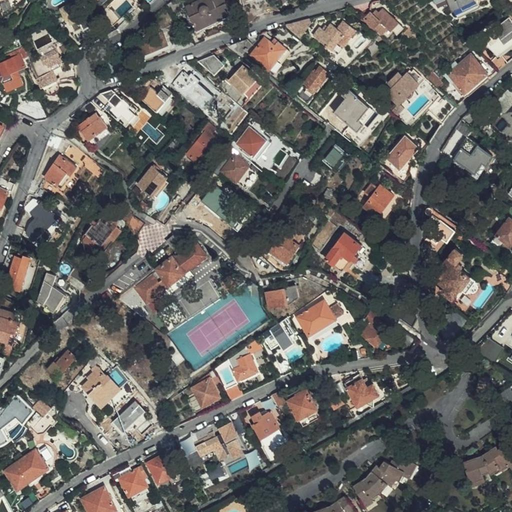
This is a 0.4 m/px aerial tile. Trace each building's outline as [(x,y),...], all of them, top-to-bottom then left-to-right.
[(68,19),(71,18),(86,10),(88,15),(89,14),(86,6),(84,7),(80,0),(77,0),(62,8),(68,19)] [(126,0),(134,6),(127,12),(133,13),(140,7),(132,0),(126,0)] [(208,0),(190,7),(192,14),(198,31),(215,25),(216,28),(206,32),(209,37),(224,32),(221,23),(233,18),(226,0),(208,0)] [(473,0),(445,0),(451,12),(452,12),(454,16),(477,6),(473,0)] [(266,15),(261,3),(252,6),(257,18),(266,15)] [(112,9),(109,6),(103,12),(106,15),(112,9)] [(366,18),(384,33),(389,27),(392,30),(393,29),(399,22),(383,9),(380,12),(377,15),(374,13),(372,12),(366,18)] [(86,10),(71,18),(77,30),(84,27),(85,29),(97,23),(92,13),(89,14),(88,15),(86,10)] [(110,18),(109,19),(110,21),(114,26),(123,17),(116,10),(109,16),(110,18)] [(198,31),(192,14),(188,15),(196,35),(206,32),(216,28),(215,25),(198,31)] [(114,26),(117,29),(128,18),(125,15),(123,17),(114,26)] [(311,21),(310,17),(307,18),(288,24),(287,27),(301,38),(311,21)] [(500,55),(502,54),(511,45),(511,21),(510,19),(486,40),(500,55)] [(105,39),(118,29),(117,29),(114,26),(110,21),(98,29),(105,39)] [(333,24),(330,28),(327,31),(324,29),(322,27),(314,35),(329,45),(328,46),(330,48),(331,47),(340,54),(358,31),(345,21),(339,29),(333,24)] [(399,22),(393,29),(398,34),(404,27),(399,22)] [(389,27),(384,33),(387,35),(392,30),(389,27)] [(183,44),(193,41),(185,30),(180,32),(183,44)] [(177,47),(183,44),(180,32),(172,35),(177,47)] [(160,38),(158,33),(135,42),(136,47),(139,46),(142,55),(160,48),(162,53),(171,49),(173,44),(169,45),(166,36),(160,38)] [(55,40),(39,48),(43,56),(31,62),(43,87),(44,87),(45,88),(59,82),(59,81),(78,78),(77,69),(55,72),(53,69),(51,64),(60,60),(63,58),(56,43),(61,40),(60,38),(55,40)] [(252,54),(270,70),(288,49),(279,41),(275,45),(273,44),(266,38),(252,54)] [(254,45),(248,39),(242,42),(230,46),(243,55),(254,45)] [(288,49),(270,70),(275,73),(292,52),(288,49)] [(2,69),(0,69),(0,76),(4,83),(8,92),(24,84),(18,70),(26,66),(23,59),(28,57),(27,54),(21,50),(5,58),(7,62),(0,65),(2,69)] [(470,95),(490,77),(488,74),(488,73),(472,54),(449,72),(456,79),(467,92),(470,95)] [(500,69),(508,62),(502,54),(500,55),(497,58),(495,56),(491,60),(500,69)] [(216,56),(200,62),(217,74),(227,64),(216,56)] [(62,65),(60,60),(51,64),(53,69),(62,65)] [(246,96),(260,80),(243,66),(230,80),(246,96)] [(322,66),(318,71),(314,76),(312,74),(299,91),(310,100),(331,73),(322,66)] [(405,76),(403,74),(391,86),(393,88),(388,93),(399,105),(407,97),(410,97),(412,96),(413,94),(413,92),(412,91),(419,84),(418,82),(423,77),(414,70),(412,72),(410,71),(405,76)] [(189,76),(183,72),(177,78),(180,80),(174,87),(187,97),(202,81),(192,73),(189,76)] [(432,72),(428,76),(439,86),(443,81),(432,72)] [(467,92),(456,79),(452,83),(463,95),(467,92)] [(252,101),(265,85),(260,80),(246,96),(252,101)] [(226,81),(219,89),(221,91),(228,83),(226,81)] [(59,82),(45,88),(46,90),(48,92),(50,93),(52,94),(55,93),(56,92),(58,91),(59,89),(60,84),(59,82)] [(511,91),(510,89),(506,86),(502,90),(506,93),(500,99),(501,111),(507,111),(502,116),(501,115),(497,119),(498,120),(497,122),(501,126),(497,129),(511,143),(511,91)] [(153,88),(149,92),(143,99),(157,111),(170,95),(163,90),(159,93),(153,88)] [(121,97),(113,90),(109,91),(102,93),(101,94),(114,104),(116,105),(122,98),(121,97)] [(360,132),(366,125),(361,121),(370,108),(355,98),(357,97),(350,92),(333,117),(341,122),(343,120),(360,132)] [(459,104),(446,92),(436,104),(450,116),(459,104)] [(123,95),(121,97),(122,98),(116,105),(114,104),(109,110),(128,126),(135,118),(133,116),(140,109),(123,95)] [(101,118),(97,112),(86,120),(90,126),(83,131),(90,141),(109,127),(102,117),(101,118)] [(206,146),(215,136),(212,133),(215,128),(208,123),(201,132),(203,133),(200,136),(198,135),(186,150),(189,152),(188,155),(189,156),(187,159),(196,166),(209,149),(206,146)] [(258,133),(251,127),(237,145),(259,161),(273,144),(264,137),(268,132),(263,127),(258,133)] [(61,151),(64,139),(53,135),(49,147),(61,151)] [(420,147),(406,135),(387,158),(401,169),(420,147)] [(462,148),(456,157),(467,164),(475,170),(476,171),(484,160),(489,164),(495,155),(467,136),(460,146),(462,148)] [(128,145),(124,142),(117,149),(122,153),(128,145)] [(349,155),(337,145),(324,160),(337,170),(349,155)] [(234,148),(231,152),(237,157),(240,153),(234,148)] [(231,152),(214,173),(219,177),(223,172),(237,183),(249,167),(237,157),(231,152)] [(45,178),(63,190),(78,168),(60,155),(45,178)] [(167,164),(156,155),(150,163),(154,167),(161,172),(167,164)] [(302,163),(290,155),(278,173),(282,175),(285,171),(293,177),(302,163)] [(467,164),(456,157),(453,161),(464,168),(467,164)] [(478,177),(489,164),(484,160),(476,171),(475,170),(472,173),(478,177)] [(169,179),(161,172),(154,167),(139,185),(153,198),(169,179)] [(249,167),(237,183),(247,191),(260,175),(249,167)] [(78,168),(63,190),(67,193),(82,170),(78,168)] [(219,177),(214,173),(211,177),(219,184),(223,180),(219,177)] [(341,180),(335,176),(329,185),(336,189),(341,180)] [(278,200),(285,188),(273,179),(272,178),(264,189),(278,200)] [(9,194),(12,185),(0,180),(0,207),(5,193),(9,194)] [(379,188),(372,183),(365,192),(372,197),(364,207),(377,216),(394,194),(381,185),(379,188)] [(204,197),(203,197),(208,201),(207,203),(210,205),(218,195),(215,193),(218,188),(214,185),(210,189),(207,186),(200,194),(204,197)] [(207,203),(206,204),(215,212),(220,206),(223,209),(231,198),(218,188),(215,193),(218,195),(210,205),(207,203)] [(59,221),(45,204),(34,213),(37,218),(31,223),(40,233),(46,229),(48,231),(59,221)] [(116,219),(107,212),(99,222),(95,219),(85,232),(88,234),(86,235),(84,233),(83,235),(84,236),(83,239),(85,240),(83,242),(92,249),(98,242),(103,245),(100,249),(105,252),(122,230),(117,227),(118,222),(116,219)] [(146,225),(136,216),(129,224),(140,233),(146,225)] [(456,233),(436,217),(428,227),(433,231),(428,237),(437,245),(442,239),(448,243),(456,233)] [(511,218),(511,217),(492,241),(499,246),(506,238),(511,242),(511,218)] [(300,247),(298,246),(292,242),(297,235),(298,234),(295,232),(291,237),(284,232),(270,253),(287,265),(300,247)] [(351,260),(355,255),(363,245),(346,232),(325,258),(343,271),(351,260)] [(292,242),(298,246),(303,239),(297,235),(292,242)] [(185,237),(172,236),(157,248),(165,258),(168,256),(171,249),(185,237)] [(390,250),(409,264),(409,248),(397,240),(390,250)] [(157,268),(117,297),(135,312),(143,306),(209,256),(198,243),(183,254),(179,249),(172,254),(174,257),(158,269),(157,268)] [(456,247),(444,262),(449,266),(446,269),(437,279),(447,286),(443,291),(453,299),(461,289),(467,293),(476,281),(459,269),(462,265),(457,262),(464,253),(456,247)] [(359,258),(355,255),(351,260),(355,264),(359,258)] [(31,262),(18,258),(14,270),(8,287),(22,291),(31,262)] [(92,278),(77,268),(71,275),(87,285),(92,278)] [(57,276),(48,273),(38,302),(57,314),(70,303),(70,297),(54,286),(57,276)] [(493,283),(508,294),(511,288),(511,281),(500,273),(493,283)] [(87,285),(71,275),(66,282),(81,293),(87,285)] [(228,288),(236,281),(232,275),(223,282),(228,288)] [(238,284),(236,281),(228,288),(229,291),(238,284)] [(301,297),(298,285),(268,293),(272,308),(292,304),(301,297)] [(298,318),(309,337),(337,321),(330,310),(325,302),(298,318)] [(338,305),(330,310),(337,321),(345,316),(338,305)] [(143,306),(135,312),(141,317),(142,317),(148,313),(143,306)] [(384,316),(373,309),(371,311),(365,317),(371,322),(361,334),(377,345),(390,329),(380,321),(384,316)] [(405,309),(399,317),(413,327),(419,318),(405,309)] [(0,317),(0,339),(17,344),(22,322),(22,319),(20,316),(17,314),(1,311),(0,317)] [(287,320),(269,332),(271,335),(265,339),(272,349),(280,344),(283,348),(287,345),(289,348),(298,342),(294,335),(288,326),(290,325),(287,320)] [(337,321),(309,337),(311,340),(320,335),(321,337),(331,331),(330,329),(339,324),(337,321)] [(421,341),(407,332),(399,341),(412,351),(421,341)] [(259,339),(247,348),(251,355),(264,349),(259,339)] [(356,347),(359,358),(367,357),(365,345),(356,347)] [(251,355),(247,348),(231,361),(240,381),(242,380),(258,372),(260,372),(251,355)] [(77,358),(69,351),(49,373),(58,380),(77,358)] [(286,376),(295,371),(288,358),(279,363),(286,376)] [(172,370),(166,363),(161,366),(167,374),(172,370)] [(109,377),(101,368),(94,375),(96,377),(81,392),(91,403),(96,399),(104,407),(123,389),(110,376),(109,377)] [(216,370),(198,382),(200,385),(194,389),(198,395),(191,399),(197,411),(222,397),(212,379),(219,375),(216,370)] [(258,372),(242,380),(244,383),(260,375),(258,372)] [(361,404),(366,402),(376,395),(379,394),(374,384),(368,387),(361,374),(346,383),(353,396),(355,395),(361,404)] [(477,399),(484,400),(488,396),(488,394),(494,395),(495,389),(493,388),(493,380),(480,378),(477,399)] [(226,387),(233,400),(246,394),(239,381),(237,382),(229,386),(226,387)] [(300,396),(290,401),(300,420),(301,419),(318,410),(319,410),(308,389),(299,394),(300,396)] [(282,392),(275,395),(281,405),(287,401),(282,392)] [(366,402),(375,407),(375,406),(376,395),(366,402)] [(488,396),(484,400),(458,419),(468,431),(499,408),(489,396),(488,396)] [(345,405),(349,411),(359,405),(355,397),(344,403),(345,405)] [(112,421),(124,434),(149,411),(137,398),(112,421)] [(344,403),(342,398),(331,404),(335,411),(345,405),(344,403)] [(43,401),(33,412),(36,414),(40,409),(48,416),(53,410),(43,401)] [(267,410),(262,413),(263,413),(260,415),(259,413),(254,416),(258,423),(255,424),(263,439),(282,428),(277,421),(284,417),(279,409),(273,412),(272,411),(270,412),(269,411),(267,410)] [(318,410),(301,419),(304,426),(322,418),(318,410)] [(242,438),(234,423),(210,435),(211,437),(197,444),(202,453),(210,449),(212,453),(217,451),(223,461),(226,459),(230,467),(246,459),(244,455),(246,454),(239,440),(242,438)] [(382,439),(374,427),(340,448),(347,461),(382,439)] [(282,428),(263,439),(267,447),(286,436),(282,428)] [(504,453),(498,445),(485,455),(477,458),(477,460),(467,464),(474,483),(487,478),(485,474),(493,471),(494,473),(502,467),(503,469),(511,462),(511,448),(511,447),(504,453)] [(39,448),(6,471),(19,491),(52,468),(54,466),(51,461),(49,463),(39,448)] [(179,475),(168,454),(148,464),(160,485),(179,475)] [(333,469),(326,457),(268,493),(276,505),(333,469)] [(421,468),(408,458),(403,465),(398,461),(396,465),(390,461),(385,467),(382,464),(371,477),(357,485),(367,506),(376,501),(375,499),(383,494),(391,486),(392,487),(399,479),(402,481),(406,476),(412,481),(421,468)] [(126,463),(111,470),(116,479),(118,478),(131,471),(126,463)] [(143,476),(148,473),(143,464),(138,467),(143,476)] [(148,485),(143,476),(138,467),(131,471),(118,478),(129,496),(131,494),(146,486),(148,485)] [(480,511),(486,504),(459,484),(449,497),(469,511),(480,511)] [(82,497),(90,511),(107,511),(117,507),(104,485),(82,497)] [(146,486),(131,494),(133,498),(148,489),(146,486)] [(30,506),(39,499),(32,488),(22,494),(30,506)] [(357,511),(345,496),(331,505),(326,507),(327,509),(316,511),(357,511)]
